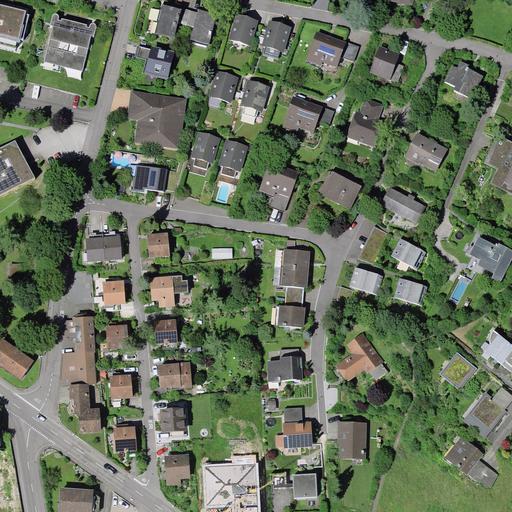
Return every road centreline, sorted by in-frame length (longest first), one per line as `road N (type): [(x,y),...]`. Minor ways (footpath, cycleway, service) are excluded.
road 1 (residential): [(131,211),(300,235),(329,249),(315,337),(322,433)]
road 2 (residential): [(131,211),(152,472),(142,496)]
road 3 (residential): [(232,0),(511,60)]
road 4 (residential): [(75,199),(51,379),(35,420)]
road 5 (residential): [(131,0),(75,199)]
road 6 (tertiary): [(35,420),(142,496)]
